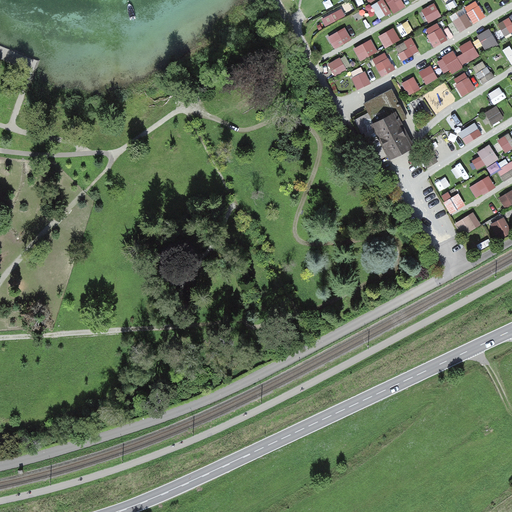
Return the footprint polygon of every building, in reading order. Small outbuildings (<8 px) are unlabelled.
[(381,0),(372,6),(380,19),(392,11),(385,0),(381,0)] [(422,10),(430,23),(443,14),(435,1),(422,10)] [(470,12),(476,21),(486,14),(480,5),(470,12)] [(326,24),(346,16),(343,8),(323,17),(326,24)] [(465,12),(453,22),(461,32),(473,22),(465,12)] [(505,35),(511,32),(511,17),(499,21),(505,35)] [(449,38),(440,22),(426,30),(435,46),(449,38)] [(379,36),(387,47),(402,38),(394,26),(379,36)] [(335,48),(353,40),(347,27),(329,35),(335,48)] [(487,50),(499,42),(490,27),(478,34),(487,50)] [(396,47),(404,60),(421,50),(412,37),(396,47)] [(374,39),(354,46),(359,59),(379,53),(374,39)] [(472,39),(460,45),(468,60),(480,54),(472,39)] [(438,57),(444,72),(463,65),(457,50),(438,57)] [(386,51),(372,60),(382,77),(396,68),(386,51)] [(341,57),(329,63),(335,75),(347,69),(341,57)] [(427,84),(439,77),(432,64),(420,71),(427,84)] [(366,70),(353,77),(358,89),(372,82),(366,70)] [(454,79),(464,96),(477,88),(467,72),(454,79)] [(404,80),(409,93),(421,89),(416,76),(404,80)] [(392,89),(365,103),(377,127),(368,132),(377,151),(387,146),(390,153),(409,143),(398,122),(407,118),(392,89)] [(485,112),(493,125),(505,117),(497,105),(485,112)] [(476,122),(459,132),(467,144),(483,134),(476,122)] [(498,139),(507,152),(511,148),(511,136),(509,132),(498,139)] [(498,141),(492,146),(500,155),(505,151),(498,141)] [(478,150),(481,156),(474,159),(478,169),(499,159),(491,144),(478,150)] [(504,179),(511,174),(511,160),(498,168),(504,179)] [(470,186),(477,197),(497,186),(490,174),(470,186)] [(467,205),(458,189),(443,197),(451,213),(467,205)] [(511,189),(499,196),(506,208),(511,204),(511,189)] [(460,233),(480,225),(476,213),(456,220),(460,233)] [(490,225),(496,236),(511,228),(505,217),(490,225)]
